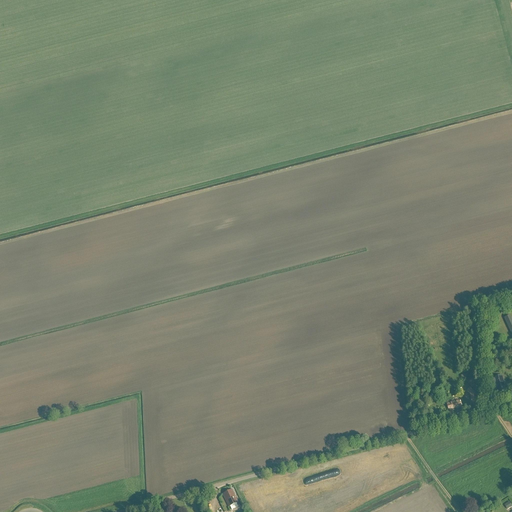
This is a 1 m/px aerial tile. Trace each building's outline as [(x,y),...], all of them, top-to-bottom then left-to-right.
[(494,380),(488,382),(491,392),(497,391),(498,396),(506,393),(502,380),(502,376),(493,379),(494,380)] [(467,382),(468,383),(470,386),(471,388),(475,385),(474,384),(476,382),(473,379),(471,380),(470,379),(467,382)] [(475,393),(469,388),(466,392),(470,395),(471,403),(476,403),(476,400),(478,400),(478,394),(475,394),(475,393)] [(461,409),(463,408),(461,401),(447,405),(448,410),(450,410),(450,412),(454,411),(454,409),(456,409),(456,410),(460,409),(459,408),(461,408),(461,409)] [(226,501),(229,507),(237,503),(232,491),(223,495),(226,502),(226,501)]
